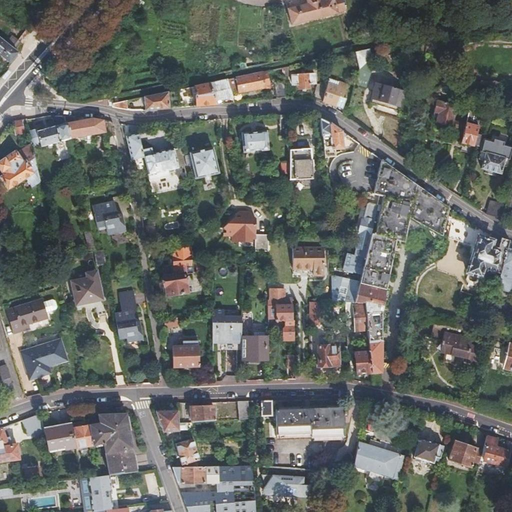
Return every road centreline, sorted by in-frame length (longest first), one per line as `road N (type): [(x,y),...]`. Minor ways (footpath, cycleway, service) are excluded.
road 1 (residential): [(8,94),(134,118),(314,108),(459,207),(511,231)]
road 2 (unclassified): [(511,433),(366,395),(138,394)]
road 3 (unclassified): [(138,394),(64,396),(0,417)]
road 4 (secondary): [(8,94),(91,0)]
road 5 (residential): [(180,511),(138,394)]
